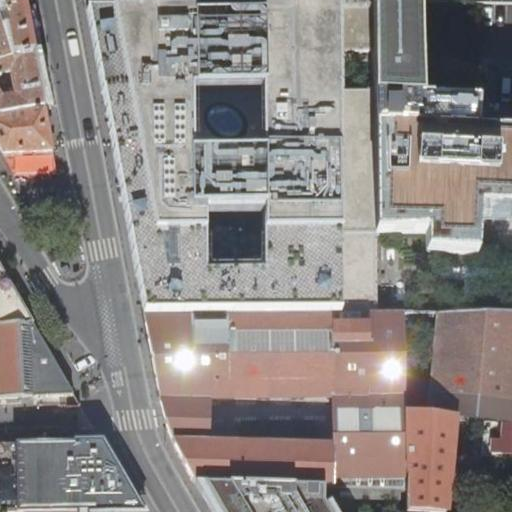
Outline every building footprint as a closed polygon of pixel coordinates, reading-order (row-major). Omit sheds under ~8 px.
[(0,0),(0,62),(34,53),(27,14),(24,0),(0,0)] [(133,0),(134,12),(87,13),(105,106),(129,236),(206,236),(206,211),(263,211),(264,235),(376,235),(376,225),(376,216),(375,100),(374,10),(338,10),(338,0),(315,0),(314,0),(133,0)] [(373,0),(374,10),(375,100),(422,102),(418,5),(418,0),(373,0)] [(6,155),(52,153),(53,153),(50,135),(44,102),(34,53),(0,62),(0,146),(5,154),(6,155)] [(511,145),(477,145),(478,133),(478,104),(422,102),(375,100),(376,216),(376,225),(376,235),(377,235),(426,235),(428,254),(477,257),(478,210),(511,211),(511,145)] [(511,145),(511,133),(478,133),(477,145),(511,145)] [(52,153),(6,155),(16,180),(57,179),(52,153)] [(137,275),(144,316),(378,314),(377,235),(376,235),(264,235),(264,272),(206,272),(206,236),(129,236),(137,275)] [(0,326),(33,325),(13,291),(0,267),(0,326)] [(378,314),(144,316),(159,398),(169,438),(196,484),(326,488),(329,488),(328,440),(213,437),(212,398),(328,394),(406,393),(404,311),(378,314)] [(511,313),(434,312),(424,414),(455,416),(511,421),(511,313)] [(0,326),(0,399),(75,396),(33,325),(0,326)] [(328,394),(328,440),(329,488),(402,488),(405,413),(406,393),(328,394)] [(424,414),(405,413),(402,488),(401,511),(454,511),(455,416),(424,414)] [(0,511),(141,511),(113,463),(96,433),(47,434),(47,443),(0,443),(0,511)] [(328,511),(324,504),(326,488),(196,484),(212,511),(328,511)]
